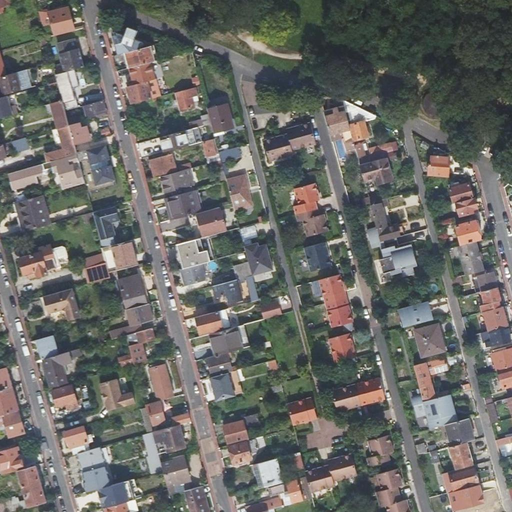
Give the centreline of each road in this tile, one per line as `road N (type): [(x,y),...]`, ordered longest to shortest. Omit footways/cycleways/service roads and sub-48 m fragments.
road 1 (residential): [(87,0),(221,511)]
road 2 (residential): [(249,66),(259,110),(314,107),(398,419)]
road 3 (residential): [(402,122),(506,511)]
road 4 (residential): [(332,437),(234,61)]
road 5 (track): [(196,0),(245,40),(281,56),(447,83),(511,104)]
road 6 (residential): [(65,511),(0,280)]
road 7 (residential): [(402,122),(365,101),(249,66)]
road 8 (residential): [(234,61),(95,0)]
